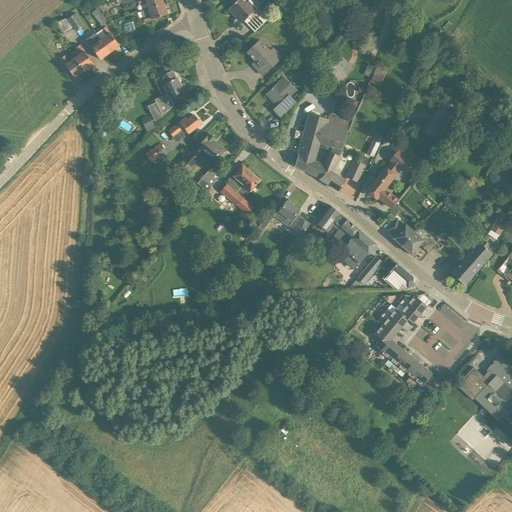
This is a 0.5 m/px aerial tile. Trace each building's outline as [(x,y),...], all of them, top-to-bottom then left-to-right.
[(162,0),(137,0),(139,5),(147,3),(149,9),(164,4),(162,0)] [(269,19),(258,8),(253,13),(244,4),(245,3),(245,1),(245,0),(244,0),(238,0),(228,10),(242,24),(244,22),(255,33),(269,19)] [(167,15),(164,4),(149,9),(151,15),(143,18),(144,20),(145,23),(167,15)] [(108,22),(98,9),(93,12),(94,13),(92,14),(101,26),(108,22)] [(75,31),(83,25),(75,14),(67,19),(73,28),(75,31)] [(63,35),(73,28),(67,19),(67,20),(66,19),(55,23),(63,35)] [(106,36),(100,41),(109,54),(119,47),(105,27),(102,29),(106,36)] [(109,54),(100,41),(97,36),(92,39),(90,38),(87,40),(100,60),(109,54)] [(337,52),(341,46),(334,41),(330,47),(337,52)] [(269,52),(260,42),(248,53),(260,67),(257,70),(262,75),(276,62),(268,53),(269,52)] [(71,53),(75,59),(84,72),(94,65),(80,45),(75,48),(77,50),(71,53)] [(75,59),(69,63),(64,55),(60,58),(74,78),(84,72),(75,59)] [(374,66),(370,64),(365,76),(368,77),(374,66)] [(379,87),(386,73),(377,68),(370,82),(379,87)] [(176,80),(172,72),(160,77),(164,85),(157,89),(162,97),(155,100),(163,116),(174,106),(170,98),(183,92),(177,79),(176,80)] [(290,84),(284,78),(273,89),(272,88),(271,90),(266,95),(273,101),(274,100),(279,106),(274,111),(280,118),(296,103),(290,97),(284,90),(290,84)] [(355,108),(358,102),(352,100),(349,106),(355,108)] [(438,142),(457,116),(441,105),(423,131),(438,142)] [(295,166),(320,179),(325,166),(315,161),(320,145),(331,148),(333,146),(341,149),(350,122),(330,115),(328,119),(312,114),(309,124),(308,124),(298,155),(295,166)] [(145,128),(153,124),(150,115),(141,119),(145,128)] [(188,134),(201,124),(195,116),(188,120),(187,118),(169,132),(173,137),(184,129),(188,134)] [(373,157),(383,136),(376,133),(367,154),(373,157)] [(217,157),(223,150),(214,142),(215,140),(214,139),(215,137),(213,135),(210,136),(209,135),(202,143),(200,142),(180,164),(188,171),(204,153),(212,160),(216,156),(217,157)] [(160,144),(153,150),(156,154),(163,148),(160,144)] [(151,163),(159,157),(156,154),(153,150),(146,156),(151,163)] [(332,173),(339,156),(330,152),(325,166),(320,179),(339,192),(345,181),(332,173)] [(406,173),(414,164),(398,152),(391,161),(392,162),(386,169),(385,168),(367,191),(377,199),(378,198),(392,209),(398,201),(384,190),(395,176),(392,174),(397,166),(406,173)] [(354,160),(346,177),(358,183),(366,166),(354,160)] [(238,207),(260,181),(242,166),(233,177),(226,185),(220,192),(238,207)] [(211,187),(220,176),(211,168),(202,179),(211,187)] [(410,185),(415,189),(420,182),(416,178),(410,185)] [(501,192),(495,188),(492,193),(498,197),(501,192)] [(288,227),(299,210),(287,201),(278,214),(272,210),(255,231),(260,235),(274,217),(286,225),(288,227)] [(347,220),(330,206),(316,224),(327,233),(334,224),(340,228),(333,237),(333,238),(338,244),(342,239),(344,238),(346,236),(350,240),(359,230),(347,220)] [(511,218),(501,212),(490,230),(491,230),(488,234),(497,239),(499,235),(500,236),(511,218)] [(414,233),(406,225),(404,226),(397,220),(387,230),(395,237),(393,239),(402,246),(414,233)] [(411,255),(419,245),(428,253),(436,244),(419,227),(402,246),(411,255)] [(359,230),(350,240),(349,243),(346,241),(344,244),(342,242),(340,245),(342,247),(341,248),(350,256),(344,263),(353,271),(367,255),(368,255),(375,247),(374,244),(359,230)] [(318,238),(310,232),(305,238),(313,245),(318,238)] [(474,244),(469,239),(463,246),(468,250),(474,244)] [(302,261),(307,255),(303,252),(307,248),(301,243),(292,254),(302,261)] [(464,286),(492,255),(488,251),(491,246),(488,243),(484,247),(479,243),(451,273),(464,286)] [(511,252),(497,272),(505,279),(507,276),(510,278),(511,279),(511,252)] [(364,285),(376,270),(369,264),(357,279),(364,285)] [(413,278),(398,265),(386,279),(398,289),(409,289),(414,283),(413,278)] [(402,301),(420,315),(427,306),(415,296),(410,301),(405,297),(402,301)] [(420,315),(402,301),(399,304),(405,309),(400,314),(408,320),(412,324),(420,315)] [(401,328),(408,320),(400,314),(395,309),(391,314),(387,310),(384,313),(401,328)] [(393,337),(401,328),(384,313),(380,317),(385,321),(381,327),(393,337)] [(393,337),(381,327),(373,335),(380,341),(394,340),(393,337)] [(397,345),(394,343),(394,340),(380,341),(375,347),(387,357),(397,345)] [(406,353),(397,345),(387,357),(393,362),(389,368),(392,370),(406,353)] [(404,371),(414,359),(406,353),(392,370),(397,374),(401,369),(404,371)] [(511,371),(511,372),(510,370),(511,369),(502,362),(504,360),(499,356),(492,362),(493,363),(486,371),(487,372),(483,377),(473,368),(456,386),(473,401),(474,400),(499,422),(511,409),(511,408),(511,371)] [(409,385),(424,368),(414,359),(404,371),(410,377),(406,382),(409,385)] [(424,368),(409,385),(413,388),(417,383),(423,387),(433,375),(424,368)] [(451,380),(455,375),(452,371),(447,377),(451,380)]
